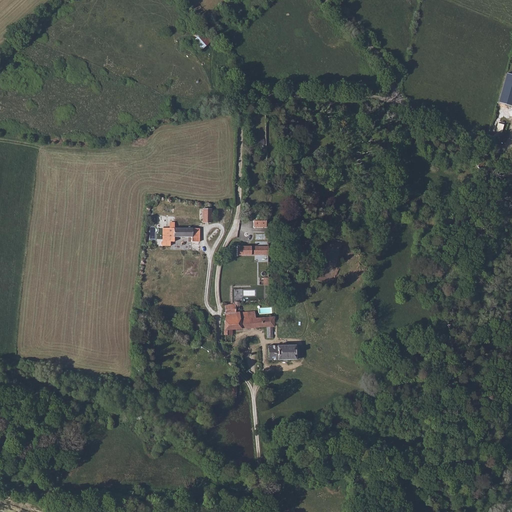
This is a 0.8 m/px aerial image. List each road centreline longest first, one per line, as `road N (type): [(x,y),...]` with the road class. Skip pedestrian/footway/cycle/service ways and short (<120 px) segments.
road 1 (unclassified): [(402,102),(268,94),(244,106),(237,210),(216,281),(218,336),(220,351),(250,384),(258,464)]
road 2 (unclassified): [(402,102),(382,59),(327,0)]
road 3 (unclassified): [(511,150),(402,102)]
